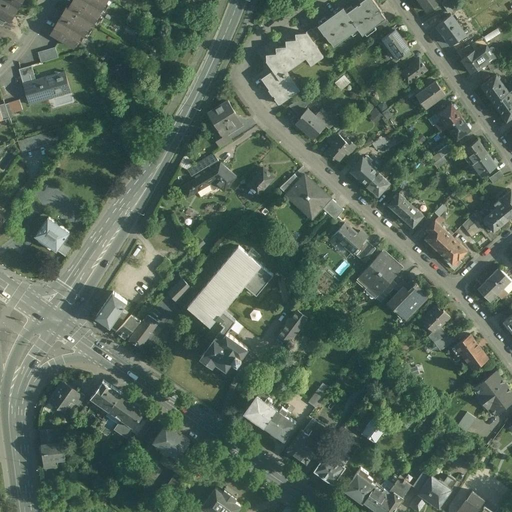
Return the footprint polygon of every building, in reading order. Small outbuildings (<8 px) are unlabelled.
[(19,9),(4,0),(0,0),(0,16),(6,20),(8,21),(11,15),(14,16),(19,9)] [(4,0),(19,9),(23,1),(21,0),(4,0)] [(73,0),(68,8),(92,22),(92,23),(94,24),(108,0),(73,0)] [(381,11),(373,0),(361,0),(360,1),(361,3),(358,5),(357,4),(347,12),(346,12),(358,28),(362,35),(376,25),(385,18),(381,12),(381,11)] [(441,0),(440,0),(418,0),(426,11),(441,0)] [(454,0),(445,0),(442,2),(445,8),(455,2),(454,0)] [(92,22),(68,8),(66,7),(59,20),(58,20),(59,20),(51,33),(73,46),(75,46),(82,35),(84,36),(92,23),(92,22)] [(358,28),(346,12),(347,12),(343,7),(318,25),(325,35),(325,34),(330,41),(334,46),(358,28)] [(451,15),(436,25),(451,45),(465,34),(456,22),(459,20),(454,14),(452,16),(451,15)] [(385,18),(376,25),(380,31),(389,24),(385,18)] [(325,35),(318,25),(312,29),(319,38),(320,38),(325,35)] [(435,37),(441,34),(435,25),(430,28),(435,37)] [(312,29),(311,28),(306,32),(313,42),(319,38),(312,29)] [(410,49),(395,29),(382,39),(383,39),(397,58),(396,59),(397,59),(400,56),(409,50),(410,49)] [(286,46),(296,64),(306,57),(311,65),(323,56),(313,42),(306,32),(305,32),(305,33),(286,46)] [(469,44),(457,52),(462,59),(473,50),(469,45),(470,45),(469,44)] [(486,45),(475,53),(473,50),(462,59),(472,74),(484,65),(495,57),(486,45)] [(296,64),(286,46),(267,60),(266,60),(273,70),(287,71),(296,64)] [(55,47),(38,51),(41,62),(58,57),(55,47)] [(409,50),(400,56),(403,61),(413,54),(409,50)] [(401,72),(400,72),(408,83),(427,69),(419,58),(406,68),(401,72)] [(406,68),(402,62),(396,66),(401,72),(406,68)] [(31,65),(19,69),(21,77),(34,74),(31,65)] [(287,71),(273,70),(261,78),(280,104),(300,90),(287,71)] [(509,92),(496,74),(481,85),(486,91),(485,92),(489,98),(490,98),(494,103),(509,92)] [(47,76),(23,83),(28,100),(51,93),(52,97),(71,92),(66,75),(48,80),(47,76)] [(436,81),(417,95),(425,108),(434,101),(434,102),(439,99),(438,98),(445,94),(436,81)] [(511,116),(511,96),(509,92),(494,103),(497,107),(496,108),(502,115),(503,115),(507,120),(511,116)] [(8,101),(10,112),(22,110),(20,98),(8,101)] [(308,105),(300,99),(289,105),(299,114),(308,105)] [(228,100),(208,113),(223,136),(223,137),(228,134),(243,125),(228,100)] [(4,103),(0,104),(0,110),(3,119),(9,117),(4,103)] [(452,103),(447,106),(445,104),(441,107),(442,110),(438,113),(442,119),(436,124),(441,131),(447,126),(461,116),(456,109),(457,107),(455,103),(452,104),(452,103)] [(367,114),(375,123),(382,116),(374,108),(367,114)] [(326,125),(308,109),(301,116),(302,117),(297,123),(314,138),(326,125)] [(466,123),(461,116),(447,126),(457,139),(462,136),(463,138),(467,135),(466,133),(471,129),(470,128),(471,126),(468,122),(466,123)] [(57,130),(18,142),(22,153),(53,144),(60,151),(68,142),(57,130)] [(335,132),(328,141),(333,145),(340,136),(335,132)] [(228,134),(223,137),(223,136),(216,141),(220,148),(232,141),(228,134)] [(345,140),(340,136),(333,145),(328,151),(339,160),(343,156),(346,158),(356,146),(347,138),(345,140)] [(383,138),(372,143),(376,149),(386,142),(383,138)] [(478,139),(474,142),(472,140),(467,144),(468,146),(465,148),(467,151),(463,154),(471,164),(487,152),(478,139)] [(487,152),(471,164),(473,163),(482,175),(497,165),(496,164),(498,162),(495,157),(493,159),(487,152)] [(214,153),(203,160),(206,164),(207,167),(218,160),(214,153)] [(366,159),(363,156),(350,170),(366,184),(378,171),(378,172),(379,170),(369,161),(370,159),(368,157),(366,159)] [(443,156),(433,164),(437,168),(447,161),(443,156)] [(203,160),(191,167),(194,171),(206,164),(203,160)] [(217,166),(190,182),(194,188),(196,192),(214,181),(224,191),(237,177),(221,162),(217,166)] [(263,168),(248,185),(258,195),(274,177),(263,168)] [(493,181),(503,175),(500,170),(490,176),(493,181)] [(378,172),(378,171),(366,184),(372,190),(371,191),(376,197),(378,195),(390,182),(378,172)] [(405,177),(401,173),(394,181),(398,185),(405,178),(405,177)] [(294,174),(280,188),(286,194),(300,179),(294,174)] [(286,194),(285,195),(293,201),(294,199),(307,210),(309,207),(317,214),(322,208),(323,208),(331,198),(304,174),(300,179),(286,194)] [(409,182),(405,178),(398,185),(403,189),(409,182)] [(467,187),(458,194),(461,198),(470,191),(467,187)] [(511,190),(494,203),(508,219),(511,215),(511,190)] [(407,200),(399,193),(389,204),(400,215),(411,204),(407,200)] [(344,210),(331,198),(323,208),(335,219),(344,210)] [(508,219),(494,203),(486,210),(489,214),(484,218),(486,221),(483,223),(487,227),(489,225),(494,231),(494,230),(497,232),(500,229),(500,226),(508,219)] [(416,209),(411,204),(400,215),(413,226),(424,215),(417,209),(416,209)] [(443,204),(435,212),(439,217),(447,208),(443,204)] [(475,212),(462,224),(473,236),(483,227),(478,222),(482,218),(475,212)] [(69,231),(48,217),(36,235),(65,255),(65,256),(72,246),(71,245),(69,244),(75,235),(69,231)] [(452,236),(435,220),(427,228),(430,232),(425,237),(426,238),(424,239),(430,245),(431,243),(438,250),(452,236)] [(357,234),(345,223),(333,236),(353,253),(367,237),(360,231),(357,234)] [(467,250),(452,236),(438,250),(452,263),(457,258),(459,259),(467,250)] [(367,241),(355,254),(364,262),(376,249),(367,241)] [(239,246),(187,307),(210,326),(216,318),(221,322),(224,325),(223,326),(224,327),(222,330),(226,333),(226,332),(235,320),(223,310),(244,284),(256,294),(273,274),(239,246)] [(382,250),(357,279),(367,287),(392,259),(382,250)] [(165,259),(142,284),(144,286),(151,293),(174,268),(165,259)] [(392,259),(367,287),(365,289),(375,298),(384,289),(392,279),(402,268),(392,259)] [(499,267),(478,288),(490,300),(497,293),(501,298),(511,287),(511,280),(511,279),(499,267)] [(168,293),(176,302),(190,288),(182,279),(168,293)] [(392,279),(384,289),(389,293),(394,288),(398,284),(392,279)] [(398,284),(394,288),(398,292),(404,286),(405,287),(408,284),(403,279),(398,284)] [(414,285),(409,291),(405,287),(404,286),(398,292),(388,303),(395,310),(396,309),(403,317),(406,314),(406,315),(410,311),(409,311),(414,306),(416,308),(429,296),(415,282),(413,284),(414,285)] [(112,294),(97,315),(96,317),(109,326),(116,331),(116,330),(115,329),(123,320),(117,316),(122,309),(127,302),(124,299),(115,293),(113,292),(112,294)] [(436,305),(422,320),(433,331),(434,332),(440,325),(445,320),(446,321),(451,316),(444,309),(442,311),(436,305)] [(297,309),(278,335),(288,343),(307,317),(297,309)] [(143,320),(133,334),(131,332),(129,336),(131,337),(129,340),(140,348),(158,323),(155,321),(160,315),(154,310),(149,316),(148,315),(144,320),(143,320)] [(132,314),(116,331),(125,337),(146,315),(144,312),(139,317),(140,318),(138,319),(132,314)] [(226,333),(222,330),(224,327),(223,326),(216,322),(199,346),(205,350),(201,357),(213,365),(213,364),(223,371),(223,373),(223,375),(225,376),(226,376),(228,376),(230,375),(231,374),(231,372),(237,362),(238,363),(242,357),(245,359),(250,351),(247,348),(247,347),(226,332),(226,333)] [(449,335),(440,325),(434,332),(433,331),(430,333),(433,336),(430,338),(433,342),(449,335)] [(476,342),(470,334),(452,348),(457,355),(461,353),(473,369),(488,358),(483,350),(482,350),(476,342)] [(449,335),(433,342),(440,350),(453,341),(449,335)] [(511,392),(495,371),(474,387),(479,394),(477,396),(488,409),(490,408),(495,415),(511,401),(511,392)] [(111,386),(104,381),(103,380),(102,381),(91,397),(90,398),(91,399),(90,401),(94,403),(95,401),(108,410),(109,411),(110,408),(121,393),(120,392),(112,386),(111,385),(111,386)] [(81,394),(63,381),(48,401),(59,409),(64,413),(71,402),(74,404),(81,394)] [(257,395),(246,411),(253,417),(258,420),(265,425),(277,408),(270,404),(272,401),(267,397),(269,395),(261,389),(256,395),(257,395)] [(121,393),(110,408),(116,412),(116,413),(122,417),(119,422),(131,431),(143,414),(142,414),(145,409),(121,393)] [(311,393),(299,409),(309,416),(321,400),(311,393)] [(86,397),(81,394),(74,404),(79,407),(86,397)] [(59,409),(48,401),(43,409),(54,416),(59,409)] [(291,414),(282,408),(280,411),(277,408),(265,425),(272,430),(277,434),(277,433),(284,439),(296,422),(288,417),(291,414)] [(467,412),(458,425),(466,431),(476,418),(467,412)] [(376,414),(363,433),(375,441),(388,422),(376,414)] [(309,434),(301,429),(288,448),(287,448),(284,451),(285,454),(289,457),(291,456),(294,453),(306,462),(323,437),(319,435),(325,427),(317,422),(309,434)] [(191,466),(178,457),(189,440),(189,441),(190,440),(189,439),(180,434),(180,433),(179,433),(176,431),(176,430),(175,430),(167,424),(166,423),(166,424),(165,424),(154,440),(154,441),(155,442),(160,445),(158,447),(165,452),(160,460),(177,472),(167,485),(174,490),(191,466)] [(53,429),(40,430),(42,446),(55,444),(53,429)] [(42,446),(41,446),(44,468),(55,467),(55,461),(65,459),(63,443),(55,444),(42,446)] [(145,450),(139,446),(133,455),(139,459),(145,450)] [(348,456),(337,448),(331,456),(328,453),(327,452),(326,453),(316,468),(315,469),(316,470),(316,469),(320,472),(328,478),(332,480),(332,481),(333,481),(334,480),(344,466),(345,465),(344,464),(343,464),(342,464),(348,456)] [(368,473),(360,467),(360,468),(346,488),(345,488),(345,489),(346,490),(362,501),(361,501),(362,502),(363,501),(375,484),(371,481),(373,479),(367,475),(368,473)] [(438,480),(431,476),(423,471),(413,486),(420,491),(410,505),(418,511),(427,498),(438,507),(451,489),(450,489),(456,481),(447,475),(443,481),(439,478),(438,480)] [(381,485),(377,482),(375,484),(363,501),(364,502),(375,509),(389,490),(398,478),(398,477),(395,475),(390,481),(386,478),(381,485)] [(398,478),(389,490),(375,509),(378,511),(392,511),(403,497),(411,484),(404,479),(402,481),(398,478)] [(237,498),(224,489),(222,492),(216,488),(202,506),(203,507),(201,510),(196,507),(192,511),(236,511),(241,505),(234,501),(237,498)] [(489,511),(483,508),(482,509),(479,507),(484,499),(472,491),(467,498),(466,497),(457,510),(459,511),(489,511)]
